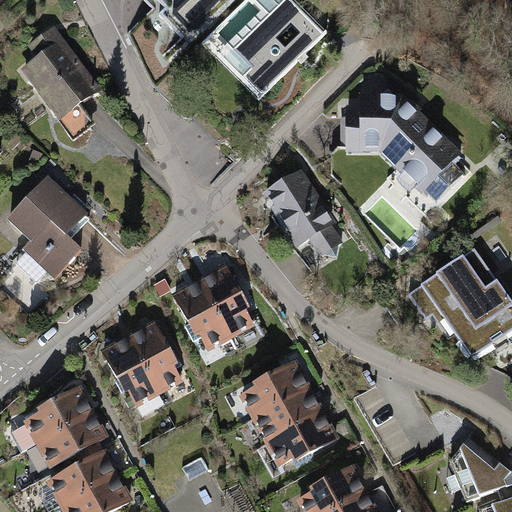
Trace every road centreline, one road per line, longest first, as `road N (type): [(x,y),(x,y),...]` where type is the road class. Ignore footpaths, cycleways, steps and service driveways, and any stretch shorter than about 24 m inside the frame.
road 1 (residential): [(202,214),(234,233),(294,301),(354,346),(488,405),(511,424)]
road 2 (residential): [(202,214),(11,377)]
road 3 (residential): [(202,214),(89,0)]
road 4 (residential): [(362,57),(202,214)]
